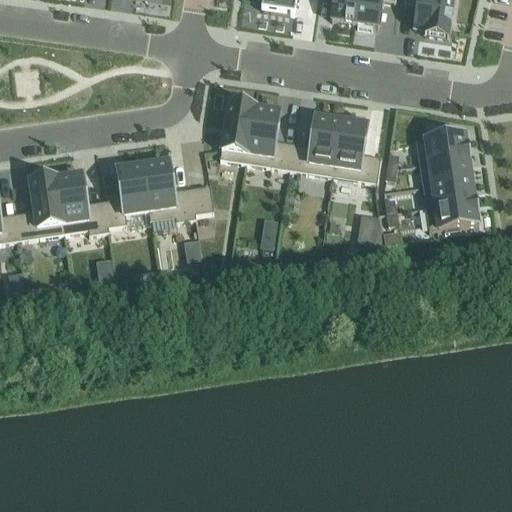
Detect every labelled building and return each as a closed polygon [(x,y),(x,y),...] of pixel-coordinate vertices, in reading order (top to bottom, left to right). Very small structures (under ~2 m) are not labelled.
[(263,0),(261,14),(294,19),(297,0),(263,0)] [(355,28),(359,0),(335,0),(331,25),(355,28)] [(396,8),(396,0),(359,0),(355,28),(358,29),(357,31),(372,34),(372,31),(379,32),(383,6),(396,8)] [(448,43),(455,0),(405,0),(404,9),(418,11),(414,33),(420,33),(426,34),(425,39),(448,43)] [(229,108),(220,165),(246,169),(255,112),(229,108)] [(255,112),(246,169),(290,176),(293,150),(276,147),(281,117),(275,116),(275,113),(259,111),(259,114),(256,113),(256,112),(255,112)] [(293,150),(290,176),(333,182),(342,127),(337,126),(338,123),(322,120),(321,124),(316,123),(311,153),(293,150)] [(342,127),(333,182),(377,189),(381,163),(363,161),(367,131),(342,127)] [(431,144),(416,147),(419,170),(469,163),(467,150),(466,150),(464,140),(447,142),(447,139),(431,141),(431,144)] [(397,174),(399,161),(389,159),(387,172),(397,174)] [(469,163),(419,170),(422,192),(471,184),(468,164),(469,164),(469,163)] [(169,167),(143,171),(150,217),(149,217),(150,227),(176,223),(176,228),(196,225),(196,220),(195,220),(191,195),(173,197),(169,167)] [(122,205),(104,207),(108,233),(109,233),(127,230),(125,221),(149,217),(150,217),(143,171),(139,172),(138,168),(122,171),(123,174),(117,175),(122,205)] [(397,174),(387,172),(385,185),(395,186),(397,174)] [(57,182),(56,183),(64,240),(89,236),(89,241),(109,238),(109,233),(108,233),(104,207),(86,210),(82,180),(76,181),(76,178),(60,180),(60,183),(57,184),(57,182)] [(35,218),(17,220),(21,246),(64,240),(56,183),(30,186),(35,218)] [(471,184),(422,192),(426,213),(475,206),(475,205),(474,205),(471,184)] [(210,192),(191,195),(195,220),(196,220),(214,217),(210,192)] [(396,217),(394,205),(384,206),(386,219),(396,217)] [(475,206),(426,213),(429,237),(444,234),(445,238),(461,235),(460,232),(478,229),(476,219),(477,219),(475,206)] [(396,217),(386,219),(388,232),(398,230),(396,217)] [(0,249),(21,246),(17,220),(0,222),(0,249)] [(391,239),(383,240),(384,249),(393,248),(391,239)] [(261,244),(260,254),(273,256),(275,246),(261,244)] [(113,283),(98,286),(99,291),(114,289),(113,283)]
